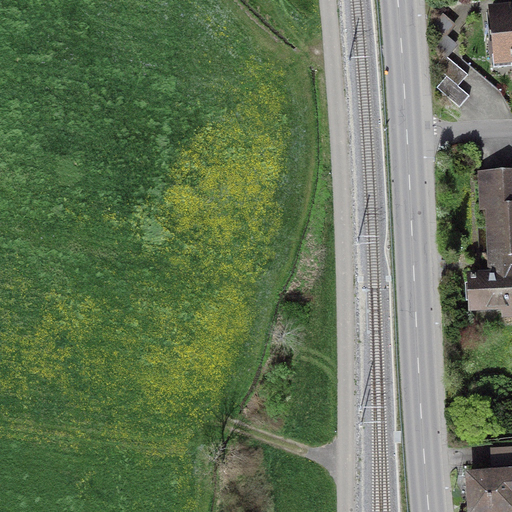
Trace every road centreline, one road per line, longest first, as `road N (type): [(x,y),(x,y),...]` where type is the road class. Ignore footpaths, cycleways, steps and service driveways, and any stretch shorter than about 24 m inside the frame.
road 1 (unclassified): [(326,0),(342,248),(343,511)]
road 2 (secondary): [(403,135),(428,511)]
road 3 (secondary): [(392,0),(403,135)]
road 4 (track): [(344,462),(218,419)]
